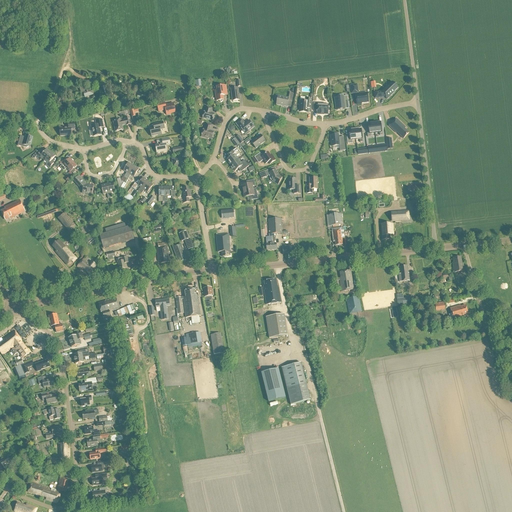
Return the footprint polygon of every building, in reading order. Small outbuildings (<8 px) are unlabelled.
[(398,88),(392,82),(388,86),(382,92),(374,93),(375,99),(383,98),(384,97),(387,100),(395,92),(394,92),(398,88)] [(227,95),(226,86),(217,87),(217,91),(215,91),(216,101),(219,101),(219,102),(220,103),(222,102),(223,101),(223,100),(223,96),(227,95)] [(240,100),(238,88),(231,89),(232,101),(240,100)] [(294,94),(290,93),(289,98),(278,96),(276,105),(287,107),(288,101),(292,102),(294,94)] [(338,97),(335,98),(336,110),(347,109),(347,106),(349,106),(347,96),(343,97),(343,94),(338,95),(338,97)] [(367,94),(356,95),(357,105),(362,104),(362,103),(368,102),(367,94)] [(312,100),(305,99),(305,102),(300,101),(299,112),(307,113),(308,109),(311,109),(312,100)] [(159,112),(165,110),(167,115),(171,114),(176,113),(174,104),(165,105),(165,102),(157,104),(159,112)] [(317,104),(314,104),(313,110),(317,110),(317,115),(321,115),(321,114),(328,114),(329,106),(317,105),(317,104)] [(211,108),(207,107),(205,111),(202,118),(213,121),(213,119),(214,119),(214,117),(214,116),(215,114),(211,113),(212,109),(211,108)] [(131,125),(130,118),(125,119),(125,120),(121,121),(121,120),(113,122),(115,132),(123,130),(122,126),(126,125),(126,126),(131,125)] [(396,119),(389,126),(396,133),(397,133),(404,139),(409,134),(404,129),(406,128),(396,119)] [(100,128),(104,128),(102,120),(96,121),(96,125),(91,126),(93,137),(101,135),(100,128)] [(249,131),(254,127),(250,121),(245,124),(242,120),(236,124),(241,130),(242,129),(245,135),(249,132),(249,131)] [(75,129),(74,122),(68,123),(68,128),(60,128),(60,137),(72,136),(71,130),(75,129)] [(153,124),(154,128),(150,129),(151,136),(161,134),(160,130),(164,129),(163,122),(153,124)] [(380,123),(374,123),(375,134),(380,133),(380,136),(384,135),(383,132),(382,132),(380,123)] [(212,125),(206,124),(204,129),(201,137),(208,139),(208,138),(212,139),(214,132),(210,131),(212,125)] [(356,140),(360,140),(360,143),(363,143),(361,129),(355,130),(356,140)] [(352,141),(356,140),(355,130),(348,131),(349,137),(347,137),(348,144),(353,144),(352,141)] [(251,143),(252,144),(256,149),(265,142),(260,135),(252,141),(250,139),(245,143),(247,146),(251,143)] [(338,135),(331,136),(332,147),(339,146),(340,152),(346,151),(344,137),(339,138),(338,135)] [(30,147),(33,138),(26,136),(26,138),(20,136),(18,146),(26,148),(29,147),(30,147)] [(235,139),(239,144),(240,145),(241,145),(242,143),(244,142),(239,136),(235,139)] [(163,144),(162,144),(155,145),(157,153),(167,151),(166,146),(170,145),(169,139),(162,140),(163,144)] [(226,160),(231,166),(239,160),(236,157),(239,154),(235,148),(228,153),(231,157),(226,160)] [(37,152),(32,158),(34,160),(36,157),(40,161),(42,159),(44,161),(51,153),(47,149),(43,154),(40,152),(39,153),(37,152)] [(51,153),(44,161),(47,163),(45,165),(49,169),(54,164),(51,161),(56,156),(52,153),(51,153)] [(262,157),(260,153),(254,157),(259,164),(263,161),(266,164),(268,163),(270,165),(276,161),(272,155),(270,156),(268,153),(266,154),(262,157)] [(181,168),(181,165),(184,165),(184,159),(184,156),(178,156),(179,159),(172,159),(172,168),(181,168)] [(60,164),(62,166),(60,168),(63,172),(67,169),(66,169),(73,162),(70,159),(66,162),(64,159),(60,164)] [(239,160),(231,166),(235,171),(240,168),(242,171),(249,167),(244,161),(241,163),(239,160)] [(66,169),(67,169),(70,172),(68,174),(71,176),(76,172),(73,169),(77,166),(73,162),(66,169)] [(124,178),(126,179),(134,166),(128,163),(123,171),(127,173),(124,178)] [(134,166),(126,179),(128,180),(131,176),(134,178),(139,169),(134,166)] [(263,172),(259,174),(261,179),(265,178),(270,176),(272,182),(278,185),(282,178),(278,175),(276,171),(272,172),(271,169),(265,172),(263,172)] [(79,176),(73,181),(79,188),(80,187),(83,189),(82,193),(92,195),(94,186),(87,185),(79,176)] [(120,179),(117,180),(119,189),(125,179),(123,178),(121,181),(120,179)] [(137,192),(139,193),(148,182),(143,178),(138,186),(141,188),(137,192)] [(306,185),(306,186),(307,194),(312,194),(312,190),(317,189),(317,184),(318,184),(319,183),(319,182),(318,181),(317,181),(317,178),(310,178),(310,185),(306,185)] [(296,186),(296,179),(288,179),(289,190),(294,190),(294,194),(301,194),(300,186),(296,186)] [(242,186),(243,192),(256,189),(253,189),(252,186),(255,186),(254,180),(246,182),(247,185),(242,186)] [(148,182),(139,193),(141,195),(144,191),(147,193),(153,186),(148,182)] [(107,184),(110,199),(113,198),(111,193),(115,192),(113,183),(107,184)] [(110,199),(107,184),(101,186),(103,195),(104,195),(107,194),(108,197),(108,199),(110,199)] [(175,191),(171,191),(171,187),(165,187),(165,202),(167,202),(167,197),(172,197),(172,198),(175,198),(175,191)] [(189,198),(192,198),(191,192),(189,192),(188,188),(182,189),(184,197),(182,197),(183,204),(189,202),(189,198)] [(256,189),(243,192),(244,197),(248,197),(248,201),(258,199),(256,189)] [(127,194),(122,201),(130,206),(139,193),(136,191),(132,197),(127,194)] [(0,194),(0,201),(8,198),(5,192),(0,194)] [(151,196),(146,203),(150,207),(153,203),(152,203),(155,199),(151,196)] [(10,219),(25,212),(20,200),(4,207),(5,210),(1,212),(5,220),(9,218),(10,219)] [(391,212),(392,220),(408,219),(408,211),(391,212)] [(64,213),(57,218),(69,232),(76,225),(64,213)] [(330,227),(342,225),(341,214),(328,215),(330,227)] [(282,234),(282,219),(268,220),(269,235),(271,235),(272,237),(266,238),(267,245),(266,245),(267,251),(277,250),(276,244),(275,235),(282,234)] [(390,235),(394,235),(393,223),(381,224),(382,240),(390,239),(390,235)] [(105,230),(106,234),(99,236),(103,249),(134,240),(130,227),(126,228),(125,224),(105,230)] [(343,245),(341,230),(333,231),(334,241),(336,241),(336,246),(343,245)] [(186,231),(179,234),(182,242),(188,239),(186,231)] [(230,247),(229,234),(216,235),(217,253),(222,252),(223,257),(231,256),(230,247)] [(62,243),(59,240),(52,246),(56,250),(55,250),(56,252),(55,252),(57,254),(67,265),(71,261),(74,263),(78,259),(67,248),(66,248),(65,247),(66,247),(62,243)] [(164,241),(158,243),(159,248),(156,249),(158,259),(158,262),(160,261),(161,264),(169,262),(169,258),(167,247),(165,247),(164,241)] [(186,260),(181,244),(173,247),(178,261),(180,261),(181,262),(186,260)] [(129,263),(127,257),(119,259),(116,260),(117,263),(118,262),(119,270),(126,268),(125,264),(129,263)] [(455,273),(465,271),(463,264),(462,257),(454,258),(455,263),(454,263),(455,273)] [(89,263),(84,259),(77,267),(82,271),(83,269),(89,274),(97,266),(91,262),(89,264),(88,264),(89,263)] [(400,282),(409,280),(408,273),(407,265),(400,266),(401,273),(399,274),(400,282)] [(335,279),(336,286),(339,286),(338,281),(340,281),(342,292),(354,289),(351,270),(340,272),(341,278),(335,279)] [(277,286),(276,280),(265,281),(266,286),(265,286),(267,305),(281,303),(279,289),(277,286)] [(212,295),(213,295),(212,287),(204,288),(205,297),(206,297),(206,300),(212,299),(212,297),(213,297),(212,295)] [(186,318),(197,316),(195,304),(192,304),(190,290),(185,291),(186,297),(184,297),(184,300),(186,318)] [(195,304),(197,316),(201,316),(199,297),(196,296),(195,290),(190,290),(192,304),(195,304)] [(359,297),(346,300),(349,314),(362,312),(359,297)] [(119,309),(116,299),(98,303),(101,313),(103,313),(105,320),(111,318),(110,312),(119,309)] [(158,313),(161,312),(162,321),(168,320),(167,314),(167,306),(170,306),(169,300),(155,301),(157,312),(158,313)] [(441,310),(444,310),(445,309),(444,304),(444,303),(435,304),(436,311),(441,310)] [(134,304),(118,310),(120,316),(130,313),(131,315),(138,313),(134,304)] [(451,320),(453,320),(454,320),(465,317),(464,315),(468,314),(466,306),(462,307),(461,305),(450,309),(452,314),(449,315),(451,320)] [(285,314),(266,317),(269,338),(288,335),(285,314)] [(64,331),(63,326),(62,324),(59,325),(57,315),(50,316),(50,319),(49,320),(50,324),(51,324),(52,326),(55,326),(56,333),(64,331)] [(14,356),(18,353),(16,350),(24,345),(21,342),(22,341),(20,339),(15,332),(4,341),(4,342),(0,344),(0,352),(2,356),(10,350),(14,347),(15,349),(11,352),(14,356)] [(80,340),(84,338),(90,337),(89,334),(83,336),(82,334),(69,338),(70,343),(80,340)] [(186,335),(188,345),(195,343),(194,334),(186,335)] [(213,351),(221,350),(219,338),(216,339),(215,336),(211,336),(213,351)] [(16,350),(18,353),(23,359),(31,353),(28,349),(27,350),(24,345),(16,350)] [(35,365),(37,372),(41,371),(41,370),(50,367),(48,360),(35,365)] [(21,366),(25,375),(30,373),(28,369),(34,366),(32,361),(21,366)] [(301,363),(282,368),(291,405),(311,400),(301,363)] [(90,376),(89,369),(80,370),(80,372),(77,372),(78,378),(90,376)] [(278,369),(261,373),(269,402),(286,398),(278,369)] [(39,385),(43,385),(44,388),(54,386),(52,379),(46,380),(45,377),(38,378),(39,385)] [(86,380),(86,382),(84,383),(84,384),(78,385),(79,392),(88,391),(88,392),(93,392),(92,383),(96,383),(96,379),(86,380)] [(51,396),(51,393),(42,395),(43,402),(46,401),(47,404),(57,402),(56,395),(51,396)] [(92,401),(91,396),(86,397),(86,399),(80,400),(81,407),(90,406),(89,401),(92,401)] [(55,408),(50,409),(43,410),(44,415),(49,414),(50,421),(61,419),(59,410),(55,410),(55,408)] [(95,420),(94,410),(86,411),(87,413),(82,414),(83,420),(89,419),(89,420),(95,420)] [(50,433),(50,434),(46,435),(46,439),(55,438),(55,435),(63,433),(62,426),(52,428),(52,432),(50,433)] [(93,432),(93,427),(84,428),(85,435),(94,434),(94,436),(100,435),(99,431),(93,432)] [(37,436),(43,434),(41,428),(34,431),(37,436)] [(98,446),(97,443),(101,443),(100,439),(109,438),(109,435),(93,437),(93,440),(87,440),(88,447),(98,446)] [(67,449),(67,444),(59,444),(60,459),(69,459),(69,449),(67,449)] [(100,459),(100,454),(107,453),(106,448),(96,449),(96,452),(90,453),(90,460),(100,459)] [(0,461),(0,463),(5,471),(13,465),(7,456),(0,461)] [(92,473),(102,472),(103,472),(104,470),(104,467),(105,466),(105,465),(107,465),(107,461),(97,462),(98,465),(91,466),(92,473)] [(109,481),(108,481),(107,474),(98,475),(98,478),(92,479),(93,486),(103,485),(103,486),(111,485),(110,481),(109,481)] [(66,493),(69,480),(60,477),(57,491),(66,493)] [(61,493),(31,483),(28,492),(37,495),(36,496),(41,497),(42,496),(46,498),(46,500),(57,504),(61,493)] [(93,493),(94,502),(106,500),(105,492),(107,492),(107,488),(99,489),(100,492),(93,493)]
